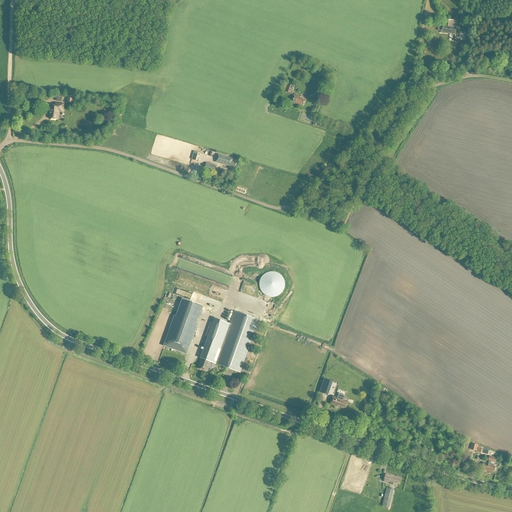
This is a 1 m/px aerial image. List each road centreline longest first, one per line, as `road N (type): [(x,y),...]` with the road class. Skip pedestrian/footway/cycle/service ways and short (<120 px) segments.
road 1 (unclassified): [(511,490),(53,330),(14,269),(0,168)]
road 2 (unclassified): [(0,148),(10,140),(106,148),(275,209),(292,205)]
road 3 (track): [(292,205),(393,97),(467,76),(511,81)]
road 4 (track): [(10,140),(11,0)]
